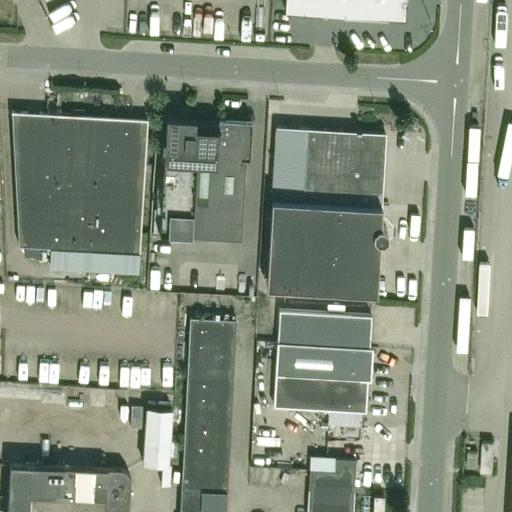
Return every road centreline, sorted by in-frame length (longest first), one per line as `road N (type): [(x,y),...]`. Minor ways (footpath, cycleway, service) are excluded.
road 1 (unclassified): [(455,83),(7,63)]
road 2 (unclassified): [(428,511),(455,83)]
